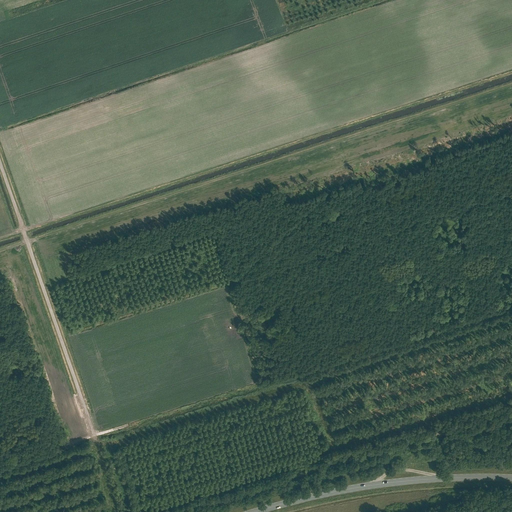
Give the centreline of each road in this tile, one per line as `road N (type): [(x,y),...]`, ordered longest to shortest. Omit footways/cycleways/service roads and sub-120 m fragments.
road 1 (track): [(183,511),(511,410)]
road 2 (primary): [(253,511),(376,484),(511,478)]
